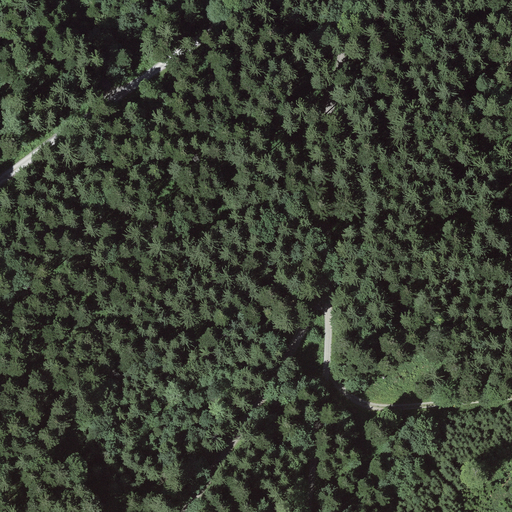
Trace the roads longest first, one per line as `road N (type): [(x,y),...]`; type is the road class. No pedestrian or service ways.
road 1 (track): [(350,0),(321,191),(327,284),(291,511)]
road 2 (track): [(0,189),(234,0)]
road 3 (track): [(181,511),(327,284)]
road 4 (track): [(311,372),(373,406),(400,411),(511,400)]
